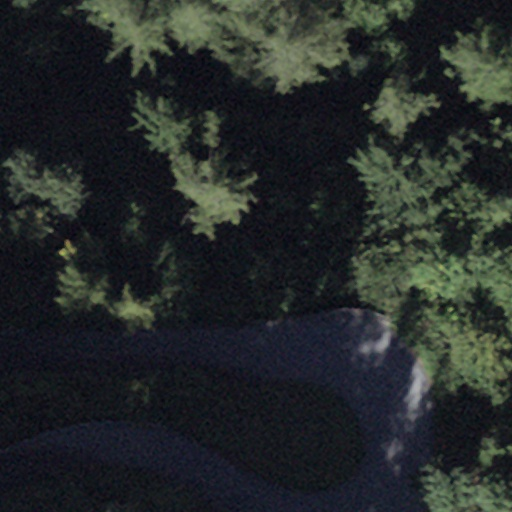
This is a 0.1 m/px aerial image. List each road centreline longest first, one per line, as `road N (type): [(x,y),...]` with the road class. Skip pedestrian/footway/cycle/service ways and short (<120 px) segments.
road 1 (unclassified): [(0,353),(65,345),(327,345),(366,357),(391,383),(404,423),(400,463),(383,497),(352,511)]
road 2 (unclassified): [(295,511),(149,443),(62,447),(0,474)]
